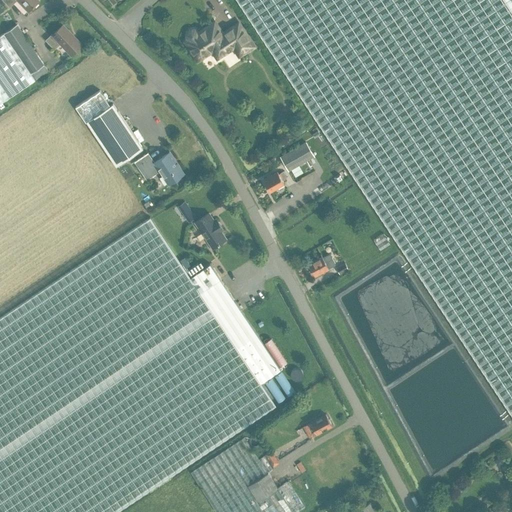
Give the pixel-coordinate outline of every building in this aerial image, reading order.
[(3,0),(10,7),(17,0),(28,12),(40,1),(39,0),(3,0)] [(511,0),(237,0),(321,126),(399,245),(511,415),(511,0)] [(193,30),(191,30),(189,32),(187,34),(187,36),(188,38),(189,39),(186,41),(189,47),(188,47),(193,55),(194,54),(198,60),(212,50),(217,57),(234,47),(239,55),(254,46),(239,23),(222,34),(215,22),(198,33),(197,32),(195,31),(193,30)] [(0,102),(48,70),(16,24),(0,35),(0,102)] [(52,35),(52,34),(46,40),(55,49),(60,44),(71,55),(82,44),(63,24),(52,35)] [(64,62),(58,66),(61,71),(67,67),(64,62)] [(100,90),(76,106),(116,166),(143,148),(113,103),(110,105),(100,90)] [(288,171),(294,168),(315,156),(307,142),(281,157),(288,171)] [(147,154),(148,153),(148,152),(134,161),(135,162),(135,161),(146,178),(159,169),(164,176),(165,175),(169,181),(168,182),(169,183),(173,181),(172,180),(176,177),(176,178),(184,174),(177,164),(176,165),(174,161),(175,161),(169,152),(153,163),(147,154)] [(278,171),(263,180),(270,192),(284,183),(283,180),(287,177),(283,171),(279,173),(278,171)] [(150,199),(144,203),(147,209),(154,204),(150,199)] [(185,201),(178,206),(181,210),(188,205),(185,201)] [(226,238),(221,231),(223,230),(216,219),(214,220),(209,213),(195,222),(212,248),(226,238)] [(190,277),(150,217),(0,317),(0,511),(114,511),(276,404),(261,382),(281,369),(220,278),(210,263),(190,277)] [(390,244),(383,233),(373,240),(381,251),(390,244)] [(323,258),(322,257),(308,264),(315,276),(329,269),(328,268),(335,264),(330,254),(323,258)] [(191,274),(200,267),(197,263),(189,269),(191,274)] [(345,263),(336,267),(339,273),(348,269),(345,263)] [(326,414),(310,422),(303,426),(309,437),(316,434),(332,426),(326,414)] [(250,437),(249,438),(249,439),(249,440),(249,441),(249,442),(250,443),(250,444),(251,445),(252,445),(254,446),(255,446),(256,445),(257,445),(258,444),(259,444),(259,443),(260,442),(260,441),(260,440),(260,439),(260,438),(259,438),(258,437),(258,436),(257,435),(256,435),(255,435),(254,435),(253,435),(252,436),(251,436),(250,437)] [(191,472),(216,511),(295,511),(305,506),(289,480),(278,488),(268,472),(273,469),(272,467),(279,463),(271,450),(265,454),(259,459),(244,437),(191,472)] [(301,461),(297,464),(302,472),(306,469),(301,461)] [(374,511),(369,503),(356,510),(357,511),(374,511)]
